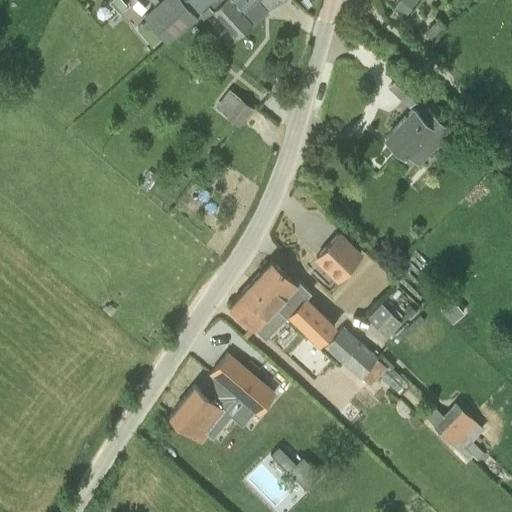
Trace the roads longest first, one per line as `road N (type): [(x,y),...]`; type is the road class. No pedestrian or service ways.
road 1 (unclassified): [(75,511),(264,219),(331,0)]
road 2 (unclassified): [(511,137),(359,0)]
